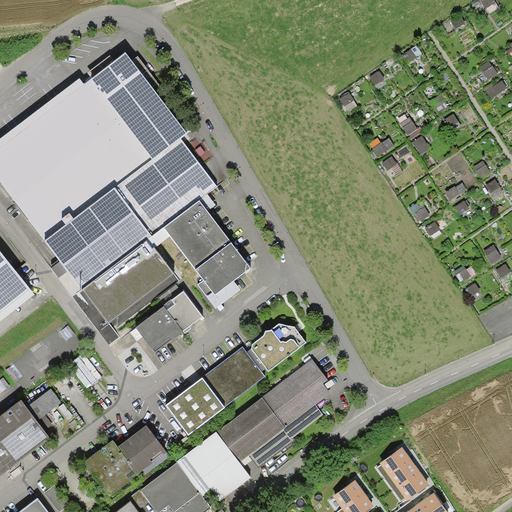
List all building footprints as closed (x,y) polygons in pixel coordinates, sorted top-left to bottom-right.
[(491,0),(482,0),(480,2),(486,10),(494,5),(491,0)] [(460,19),(451,24),(455,30),(464,25),(460,19)] [(410,53),(402,58),(406,65),(415,60),(410,53)] [(188,134),(127,54),(93,80),(154,160),(182,139),(188,134)] [(495,75),(492,69),(484,75),(487,81),(495,75)] [(379,75),(370,80),(374,87),(383,81),(379,75)] [(0,181),(46,242),(117,188),(154,160),(93,80),(85,86),(81,80),(0,140),(0,181)] [(505,91),(501,84),(486,94),(490,101),(505,91)] [(348,95),(339,101),(344,109),(353,103),(348,95)] [(447,110),(443,103),(434,109),(438,116),(447,110)] [(460,129),(453,117),(445,123),(452,134),(460,129)] [(408,137),(416,132),(409,121),(400,126),(408,137)] [(200,201),(219,187),(182,139),(154,160),(117,188),(153,237),(164,228),(200,201)] [(428,151),(421,140),(412,145),(419,157),(428,151)] [(386,152),(381,145),(372,152),(376,159),(386,152)] [(400,174),(392,160),(382,166),(390,180),(400,174)] [(483,165),(474,171),(479,180),(488,174),(483,165)] [(494,183),(486,189),(493,201),(502,196),(494,183)] [(145,243),(153,237),(117,188),(46,242),(83,290),(127,257),(145,243)] [(200,201),(164,228),(216,296),(253,269),(200,201)] [(464,204),(454,210),(458,217),(468,211),(464,204)] [(413,217),(417,223),(428,218),(424,211),(413,217)] [(435,226),(427,231),(432,240),(440,236),(435,226)] [(127,257),(142,276),(160,264),(145,243),(127,257)] [(0,321),(35,295),(0,249),(0,321)] [(500,260),(493,249),(484,254),(491,265),(500,260)] [(99,309),(111,325),(172,279),(160,264),(142,276),(99,309)] [(511,279),(505,268),(496,274),(504,285),(511,279)] [(465,272),(455,278),(460,285),(469,279),(465,272)] [(474,287),(465,292),(472,303),(481,298),(474,287)] [(205,318),(186,292),(166,306),(167,307),(185,332),(205,318)] [(156,353),(185,332),(167,307),(138,328),(156,353)] [(266,377),(264,375),(308,343),(296,328),(283,325),(247,352),(244,348),(204,378),(168,404),(191,434),(226,407),(266,377)] [(69,365),(87,388),(102,376),(84,353),(69,365)] [(313,359),(263,397),(294,436),(324,413),(317,404),(331,394),(324,384),(329,380),(313,359)] [(28,407),(38,420),(62,402),(52,389),(28,407)] [(263,397),(217,432),(242,462),(250,456),(259,467),(296,439),(294,436),(263,397)] [(22,399),(0,416),(0,475),(51,437),(38,420),(28,407),(22,399)] [(147,427),(119,447),(137,472),(165,451),(147,427)] [(217,432),(177,463),(204,497),(212,490),(221,502),(253,476),(242,462),(217,432)] [(114,441),(85,462),(110,496),(139,475),(137,472),(119,447),(114,441)] [(411,458),(402,446),(383,460),(391,472),(411,458)] [(391,472),(400,484),(420,470),(411,458),(391,472)] [(177,463),(142,490),(159,511),(161,511),(170,506),(174,511),(207,511),(213,508),(204,497),(177,463)] [(400,484),(409,496),(428,483),(420,470),(400,484)] [(363,491),(355,479),(335,493),(344,505),(363,491)] [(344,505),(349,511),(360,511),(372,503),(363,491),(344,505)] [(430,511),(447,511),(449,511),(435,492),(423,501),(430,511)] [(49,511),(40,499),(22,511),(49,511)] [(140,511),(131,499),(114,511),(140,511)] [(430,511),(423,501),(410,510),(412,511),(430,511)]
